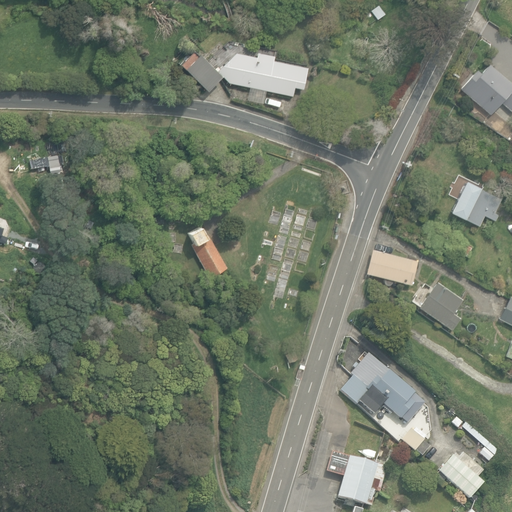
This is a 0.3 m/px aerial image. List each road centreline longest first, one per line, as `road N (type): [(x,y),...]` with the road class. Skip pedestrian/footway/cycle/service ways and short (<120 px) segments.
road 1 (unclassified): [(0,100),(202,110),(383,170)]
road 2 (tertiary): [(383,170),(272,511)]
road 3 (tertiary): [(468,0),(383,170)]
